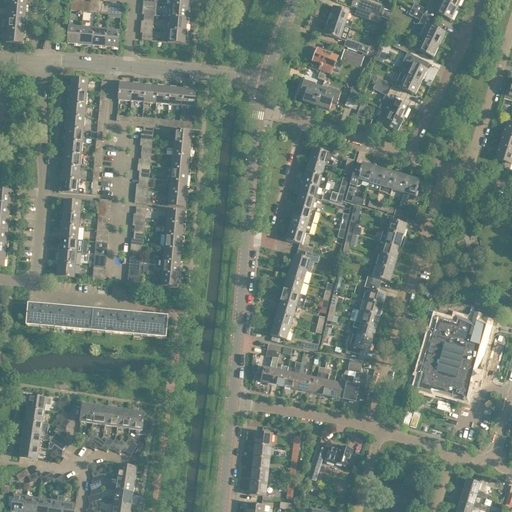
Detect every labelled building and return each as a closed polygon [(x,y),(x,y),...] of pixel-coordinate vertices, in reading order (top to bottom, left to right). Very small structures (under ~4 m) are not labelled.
[(70,0),(69,10),(83,11),(84,1),(77,0),(76,0),(70,0)] [(83,11),(95,12),(96,0),(93,0),(89,0),(90,2),(84,1),(83,11)] [(95,12),(108,14),(109,3),(102,3),(102,1),(96,0),(95,12)] [(360,0),(358,0),(356,8),(380,17),(382,18),(387,19),(389,20),(392,11),(383,8),(360,0)] [(450,20),(456,8),(440,0),(434,0),(431,6),(429,5),(427,10),(413,3),(410,9),(433,20),(436,14),(439,15),(440,15),(450,20)] [(108,14),(120,15),(121,3),(115,2),(115,4),(109,3),(108,14)] [(153,16),(154,3),(142,2),(142,7),(144,7),(143,15),(153,16)] [(8,4),(7,17),(25,18),(26,6),(8,4)] [(187,19),(188,6),(170,5),(169,17),(187,19)] [(351,20),(346,19),(348,12),(332,6),(327,20),(344,26),(349,27),(351,20)] [(354,14),(378,23),(380,17),(369,13),(356,8),(354,14)] [(414,33),(423,38),(438,45),(444,33),(437,30),(439,27),(431,23),(433,20),(410,9),(408,14),(420,20),(414,33)] [(152,28),(153,16),(143,15),(142,20),(140,20),(140,27),(152,28)] [(25,18),(7,17),(6,29),(24,31),(25,31),(26,24),(24,24),(25,18)] [(55,29),(62,30),(63,18),(56,17),(55,29)] [(186,31),(187,19),(169,17),(168,30),(186,31)] [(344,26),(327,20),(322,34),(339,39),(344,26)] [(80,44),(81,27),(68,26),(67,43),(80,44)] [(80,44),(92,46),(94,28),(81,27),(80,44)] [(141,39),(151,41),(152,28),(140,27),(140,32),(141,33),(141,39)] [(92,46),(105,47),(106,29),(94,28),(92,46)] [(6,29),(5,42),(22,44),(24,31),(6,29)] [(106,29),(105,47),(118,48),(119,30),(106,29)] [(168,30),(167,42),(184,44),(186,31),(168,30)] [(432,57),(438,45),(423,38),(420,45),(414,42),(412,48),(421,52),(432,57)] [(342,46),(356,51),(358,45),(345,40),(342,46)] [(392,46),(407,53),(409,48),(395,41),(392,46)] [(358,45),(356,51),(365,54),(368,48),(358,45)] [(404,59),(407,53),(392,46),(390,52),(404,59)] [(317,69),(329,74),(337,57),(317,49),(312,61),(319,64),(317,69)] [(340,59),(360,66),(363,56),(344,50),(340,59)] [(405,75),(420,82),(426,70),(415,65),(415,64),(406,60),(403,65),(408,68),(405,75)] [(420,82),(405,75),(400,73),(394,85),(403,90),(403,89),(414,94),(420,82)] [(88,80),(70,78),(69,91),(87,93),(88,80)] [(374,84),(389,91),(392,85),(377,78),(374,84)] [(315,105),(321,86),(303,80),(299,92),(304,93),(302,101),(315,105)] [(120,82),(118,100),(131,101),(132,84),(120,82)] [(511,82),(511,87),(506,86),(503,97),(502,99),(511,102),(510,104),(511,104),(511,82)] [(131,101),(143,102),(145,85),(132,84),(131,101)] [(386,96),(389,91),(374,84),(372,89),(386,96)] [(143,102),(156,103),(157,86),(145,85),(143,102)] [(358,87),(352,85),(348,96),(353,98),(358,87)] [(156,103),(168,104),(170,87),(157,86),(156,103)] [(340,93),(321,86),(315,106),(328,110),(331,102),(336,104),(340,93)] [(168,104),(181,106),(183,88),(170,87),(168,104)] [(359,100),(363,89),(358,87),(353,98),(359,100)] [(181,106),(194,107),(195,90),(183,88),(181,106)] [(69,91),(68,104),(86,105),(87,93),(69,91)] [(387,112),(402,120),(408,108),(396,102),(397,102),(384,96),(381,102),(378,108),(387,112)] [(361,101),(356,116),(362,118),(367,103),(361,101)] [(68,104),(67,116),(85,118),(86,105),(68,104)] [(396,132),(402,120),(387,112),(383,119),(378,117),(374,126),(386,132),(388,128),(396,132)] [(67,116),(66,129),(83,130),(85,118),(67,116)] [(511,124),(505,122),(501,135),(511,138),(511,124)] [(139,139),(152,141),(153,127),(143,126),(142,133),(140,133),(139,139)] [(66,129),(65,141),(82,143),(83,130),(66,129)] [(190,144),(191,131),(174,130),(173,143),(190,144)] [(511,138),(501,135),(498,147),(511,151),(511,138)] [(140,152),(151,153),(152,141),(139,139),(139,145),(141,146),(140,152)] [(65,141),(64,154),(81,155),(82,143),(65,141)] [(189,157),(190,144),(173,143),(167,142),(167,147),(173,148),(172,155),(189,157)] [(333,160),(327,159),(328,154),(331,155),(333,148),(320,144),(319,151),(312,149),(308,160),(325,165),(331,167),(333,160)] [(511,157),(511,151),(498,147),(494,159),(501,161),(499,167),(508,170),(511,157)] [(137,165),(149,166),(151,153),(140,152),(140,158),(138,158),(137,165)] [(64,154),(63,166),(80,168),(81,155),(64,154)] [(171,168),(188,169),(189,157),(172,155),(171,168)] [(347,158),(343,172),(349,173),(353,160),(347,158)] [(325,165),(308,160),(305,172),(322,177),(325,165)] [(362,181),(369,183),(374,167),(362,163),(361,168),(355,166),(349,184),(356,186),(358,186),(360,185),(362,183),(362,181)] [(138,177),(148,178),(149,166),(137,165),(137,171),(139,171),(138,177)] [(63,166),(61,179),(79,181),(80,168),(63,166)] [(165,180),(170,180),(187,182),(188,169),(171,168),(166,167),(165,180)] [(385,170),(374,167),(369,183),(367,189),(379,192),(379,191),(385,170)] [(396,174),(385,170),(379,191),(385,193),(390,196),(392,190),(396,174)] [(328,179),(322,177),(305,172),(302,183),(318,188),(325,190),(328,179)] [(408,177),(396,174),(392,190),(403,193),(408,177)] [(135,190),(147,191),(148,178),(138,177),(137,184),(136,183),(135,190)] [(419,180),(408,177),(403,193),(415,197),(419,180)] [(61,179),(60,192),(78,194),(79,181),(61,179)] [(170,180),(169,193),(186,194),(187,182),(170,180)] [(318,188),(302,183),(298,195),(315,199),(318,188)] [(345,199),(351,201),(355,187),(349,186),(345,199)] [(0,189),(0,202),(9,204),(11,191),(0,189)] [(136,203),(146,203),(152,204),(152,196),(151,196),(151,191),(147,191),(135,190),(134,196),(136,196),(136,203)] [(168,206),(184,207),(186,194),(169,193),(168,206)] [(298,195),(295,206),(311,211),(315,199),(298,195)] [(62,213),(80,215),(81,202),(63,200),(62,213)] [(0,202),(0,215),(8,216),(9,204),(0,202)] [(132,219),(144,221),(146,207),(135,206),(135,213),(133,213),(132,219)] [(315,212),(311,211),(295,206),(291,217),(312,224),(315,212)] [(356,222),(359,209),(353,208),(350,220),(356,222)] [(395,209),(394,215),(406,219),(408,213),(395,209)] [(166,223),(183,224),(184,211),(167,210),(166,223)] [(61,226),(78,227),(80,215),(62,213),(61,226)] [(0,215),(0,227),(7,229),(8,216),(0,215)] [(97,216),(96,229),(108,230),(109,224),(107,224),(107,218),(109,218),(97,216)] [(405,225),(406,219),(393,216),(393,217),(387,216),(385,223),(387,225),(388,226),(387,232),(403,237),(406,225),(405,225)] [(312,224),(291,217),(288,229),(304,234),(309,235),(312,224)] [(133,232),(143,233),(144,221),(132,219),(132,225),(134,225),(133,232)] [(346,235),(352,236),(354,227),(358,224),(349,221),(347,233),(346,235)] [(165,235),(182,237),(183,224),(166,223),(165,235)] [(61,226),(60,238),(77,240),(78,227),(61,226)] [(96,229),(95,242),(105,243),(105,236),(107,236),(108,230),(96,229)] [(284,240),(299,244),(297,250),(310,255),(312,249),(301,245),(304,234),(288,229),(284,240)] [(400,248),(402,249),(404,242),(402,242),(403,237),(387,232),(383,231),(379,242),(383,243),(400,248)] [(130,244),(142,246),(143,233),(133,232),(133,238),(131,238),(130,244)] [(164,248),(181,249),(182,237),(165,235),(164,248)] [(60,238),(59,251),(76,253),(77,240),(60,238)] [(95,242),(94,254),(106,255),(106,249),(104,249),(105,243),(95,242)] [(383,243),(380,255),(396,260),(400,248),(383,243)] [(131,257),(141,258),(142,246),(130,244),(130,250),(131,251),(131,257)] [(181,249),(164,248),(163,260),(180,262),(181,249)] [(319,257),(310,255),(297,250),(295,256),(293,256),(290,267),(306,272),(310,261),(317,263),(319,257)] [(76,253),(59,251),(57,263),(75,265),(76,253)] [(380,255),(374,253),(370,265),(377,266),(393,271),(396,260),(380,255)] [(94,254),(92,267),(103,268),(103,261),(105,261),(106,255),(94,254)] [(128,270),(140,271),(141,258),(131,257),(130,263),(128,263),(128,270)] [(161,273),(178,274),(180,262),(163,260),(161,273)] [(56,276),(74,278),(75,265),(57,263),(56,276)] [(393,271),(377,266),(373,265),(369,277),(368,276),(366,282),(379,286),(380,280),(390,283),(393,271)] [(91,279),(104,280),(104,274),(102,274),(103,268),(92,267),(91,279)] [(290,267),(286,278),(303,283),(306,272),(290,267)] [(128,283),(139,284),(140,271),(128,270),(127,275),(129,276),(128,283)] [(160,285),(177,287),(178,274),(161,273),(160,285)] [(286,278),(283,290),(300,295),(303,283),(286,278)] [(332,291),(338,292),(340,284),(334,282),(332,291)] [(367,289),(364,300),(383,305),(386,294),(377,291),(379,286),(366,282),(364,288),(367,289)] [(306,297),(300,295),(283,290),(280,301),(296,306),(303,308),(306,297)] [(383,305),(364,300),(360,311),(379,317),(383,305)] [(296,306),(280,301),(276,313),(293,318),(296,306)] [(74,308),(68,308),(27,304),(25,326),(72,330),(74,308)] [(121,312),(115,312),(74,308),(72,330),(119,334),(121,312)] [(360,311),(359,311),(356,322),(359,323),(376,328),(379,317),(360,311)] [(168,316),(161,316),(121,312),(119,334),(166,338),(168,316)] [(293,318),(276,313),(273,324),(289,329),(293,318)] [(431,389),(462,398),(462,400),(463,400),(464,398),(466,399),(470,385),(469,385),(471,376),(477,378),(478,374),(472,372),(483,337),(468,333),(471,322),(456,318),(455,322),(437,317),(432,333),(430,332),(419,372),(420,372),(416,388),(431,392),(431,389)] [(376,328),(359,323),(356,322),(354,322),(352,328),(358,330),(356,335),(373,340),(376,328)] [(289,329),(273,324),(269,336),(286,341),(289,329)] [(328,334),(329,334),(330,328),(325,327),(322,337),(327,338),(328,334)] [(356,335),(353,334),(349,345),(347,344),(345,351),(358,355),(360,349),(369,351),(373,340),(356,335)] [(304,342),(303,348),(317,350),(318,344),(304,342)] [(268,345),(267,350),(280,353),(281,348),(268,345)] [(280,353),(267,350),(266,357),(272,358),(270,368),(263,367),(260,382),(272,385),(275,369),(277,363),(278,359),(280,353)] [(301,361),(301,363),(299,374),(295,390),(307,392),(310,377),(305,376),(306,370),(307,370),(309,362),(306,361),(301,361)] [(295,362),(293,373),(287,372),(284,387),(295,390),(299,374),(301,363),(295,362)] [(277,363),(275,369),(272,385),(284,387),(287,372),(288,366),(282,364),(277,363)] [(361,367),(349,365),(348,371),(360,373),(361,367)] [(319,395),(325,368),(319,367),(316,378),(310,377),(307,392),(319,395)] [(330,369),(325,368),(319,395),(330,397),(334,382),(328,381),(330,369)] [(342,374),(340,383),(334,382),(330,397),(342,400),(345,384),(347,376),(347,375),(342,374)] [(345,384),(342,400),(354,402),(355,398),(362,400),(365,387),(351,384),(353,377),(347,376),(345,384)] [(26,408),(44,410),(46,398),(28,395),(26,408)] [(61,402),(57,407),(68,414),(71,409),(66,406),(69,401),(61,395),(58,400),(61,402)] [(79,420),(92,422),(94,405),(82,403),(79,420)] [(94,405),(92,422),(104,424),(107,407),(94,405)] [(107,407),(104,424),(116,426),(119,408),(107,407)] [(24,420),(42,422),(44,410),(26,408),(24,420)] [(116,426),(128,428),(131,410),(119,408),(116,426)] [(144,412),(131,410),(128,428),(137,429),(136,434),(145,435),(147,419),(143,419),(144,412)] [(59,414),(55,419),(65,426),(69,421),(59,414)] [(23,432),(40,435),(42,422),(24,420),(23,432)] [(67,433),(57,426),(53,431),(64,438),(67,433)] [(21,444),(39,447),(40,435),(23,432),(21,444)] [(256,432),(254,445),(271,447),(272,434),(256,432)] [(90,434),(88,437),(83,433),(77,442),(76,443),(80,447),(82,445),(88,445),(94,437),(90,434)] [(94,447),(100,447),(106,440),(101,437),(100,439),(96,435),(94,437),(88,445),(92,449),(94,447)] [(105,451),(107,448),(112,449),(118,442),(114,439),(112,441),(108,437),(106,440),(100,447),(105,451)] [(55,439),(51,443),(62,451),(65,446),(55,439)] [(130,444),(126,441),(124,443),(120,439),(118,442),(112,449),(117,453),(119,450),(125,451),(130,444)] [(130,444),(125,451),(129,455),(131,452),(137,445),(132,441),(130,444)] [(139,442),(137,445),(131,452),(138,454),(144,445),(139,442)] [(19,457),(37,459),(39,447),(21,444),(19,457)] [(335,464),(335,462),(346,466),(351,450),(346,448),(346,447),(341,445),(341,446),(339,446),(339,447),(336,447),(337,445),(331,444),(331,445),(330,444),(324,461),(335,464)] [(254,445),(253,457),(269,459),(271,447),(254,445)] [(325,449),(317,446),(306,478),(314,481),(325,449)] [(49,455),(60,463),(63,458),(53,451),(49,455)] [(253,457),(252,470),(268,471),(268,470),(271,471),(272,466),(269,465),(269,459),(253,457)] [(94,465),(93,471),(105,468),(103,462),(94,465)] [(118,464),(116,477),(133,480),(135,467),(118,464)] [(26,468),(15,475),(18,480),(29,473),(26,468)] [(102,475),(105,474),(103,469),(91,472),(92,478),(102,475)] [(38,470),(27,477),(30,481),(41,475),(38,470)] [(252,470),(250,482),(267,484),(268,471),(252,470)] [(39,478),(43,483),(53,477),(50,472),(39,478)] [(63,474),(52,480),(54,485),(66,479),(63,474)] [(103,486),(101,480),(104,480),(102,475),(92,478),(91,483),(89,484),(90,490),(100,487),(103,486)] [(74,476),(64,482),(67,487),(78,481),(74,476)] [(116,477),(114,489),(131,492),(133,480),(116,477)] [(463,491),(476,495),(488,499),(489,495),(484,493),(484,492),(478,491),(480,483),(479,483),(475,482),(467,479),(463,491)] [(267,484),(250,482),(249,495),(265,496),(265,495),(268,495),(269,490),(266,490),(267,484)] [(1,484),(0,490),(0,495),(7,496),(9,485),(1,484)] [(87,497),(89,502),(98,499),(101,498),(99,493),(102,492),(100,487),(90,490),(90,496),(87,497)] [(114,489),(112,501),(130,504),(131,492),(114,489)] [(308,490),(304,489),(302,496),(318,500),(320,494),(314,492),(313,495),(307,494),(308,490)] [(480,504),(474,502),(476,495),(463,491),(459,503),(478,508),(484,510),(485,506),(480,505),(480,504)] [(11,511),(15,511),(23,511),(26,496),(13,494),(11,511)] [(23,511),(35,511),(38,498),(26,496),(23,511)] [(35,511),(48,511),(50,500),(38,498),(35,511)] [(86,511),(95,511),(96,511),(99,511),(97,506),(100,505),(98,499),(89,502),(88,508),(86,509),(86,511)] [(48,511),(60,511),(62,501),(50,500),(48,511)] [(60,511),(73,511),(75,503),(62,501),(60,511)] [(112,501),(110,511),(128,511),(130,504),(112,501)] [(476,511),(478,508),(459,503),(456,511),(476,511)]
